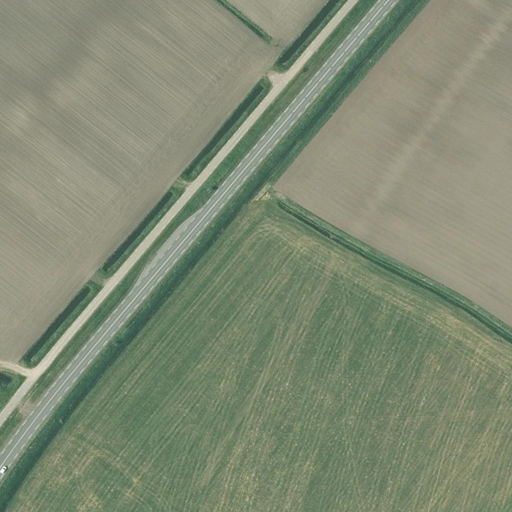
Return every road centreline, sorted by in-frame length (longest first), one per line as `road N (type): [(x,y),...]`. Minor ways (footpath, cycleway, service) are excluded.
road 1 (primary): [(0,467),(388,0)]
road 2 (unclassified): [(0,421),(353,0)]
